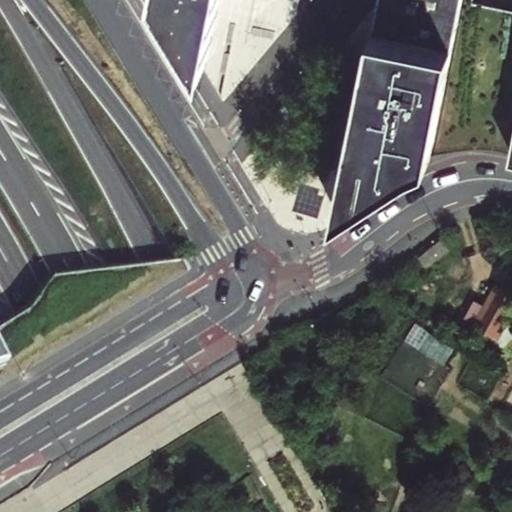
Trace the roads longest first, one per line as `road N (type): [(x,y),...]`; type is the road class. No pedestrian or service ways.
road 1 (trunk): [(309,511),(3,0)]
road 2 (trunk): [(223,511),(0,150)]
road 3 (trunk): [(224,279),(142,145),(31,0)]
road 4 (trunk): [(0,249),(161,511)]
road 5 (tertiary): [(511,181),(449,184),(324,266),(269,278)]
road 6 (primary): [(224,279),(0,417)]
road 7 (primary): [(0,462),(200,342)]
road 8 (residential): [(334,0),(234,129),(195,154)]
road 9 (tertiary): [(195,154),(99,0)]
road 10 (tertiary): [(269,278),(195,154)]
